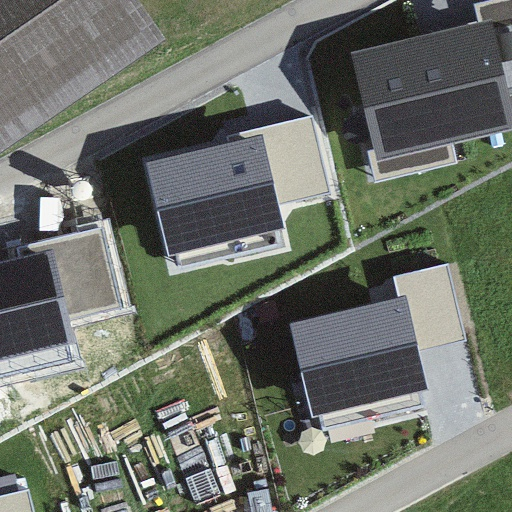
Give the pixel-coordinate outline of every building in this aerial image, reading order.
[(139,0),(0,0),(0,131),(156,23),(139,0)] [(511,0),(490,0),(474,4),(478,23),(354,52),(379,159),(511,127),(511,0)] [(333,192),(314,114),(231,135),(233,142),(149,163),(173,257),(289,228),(283,204),(333,192)] [(123,304),(103,227),(21,248),(22,255),(0,260),(0,360),(79,341),(73,317),(123,304)] [(465,339),(448,264),(394,277),(398,297),(290,322),(312,417),(429,390),(419,350),(465,339)] [(33,511),(29,490),(0,496),(0,511),(33,511)]
